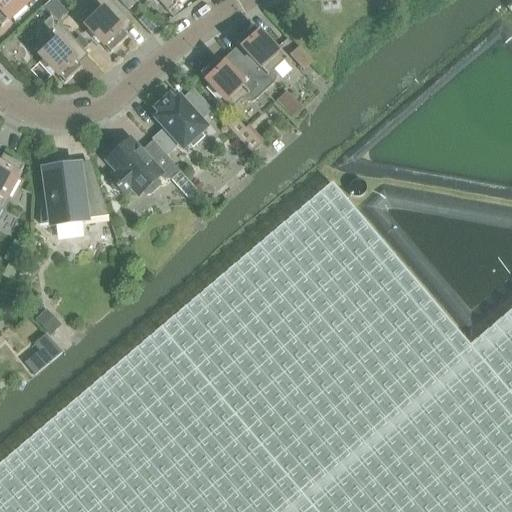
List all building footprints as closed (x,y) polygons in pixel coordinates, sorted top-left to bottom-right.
[(0,0),(0,28),(0,29),(11,19),(14,23),(28,10),(24,6),(31,0),(0,0)] [(78,20),(87,30),(84,34),(96,48),(100,44),(109,55),(127,39),(118,30),(128,21),(109,0),(85,0),(85,6),(88,11),(78,20)] [(116,0),(127,11),(134,5),(129,0),(116,0)] [(155,0),(167,13),(178,3),(181,7),(188,0),(155,0)] [(150,36),(157,29),(144,15),(137,22),(150,36)] [(32,50),(42,60),(38,64),(51,78),(54,74),(64,85),(81,69),(72,60),(82,51),(51,17),(42,25),(40,30),(40,36),(42,41),(32,50)] [(264,93),(272,85),(275,81),(275,76),(273,71),(283,62),(274,51),(277,48),(265,34),(261,38),(251,27),(234,43),(242,52),(233,60),(264,93)] [(88,46),(82,40),(80,37),(74,42),(82,51),(88,46)] [(313,62),(298,47),(289,55),(303,71),(313,62)] [(233,60),(224,69),(216,60),(199,75),(208,86),(205,89),(217,103),(221,100),(231,110),(241,101),(245,103),(251,104),(255,101),(264,93),(233,60)] [(156,147),(166,157),(178,146),(182,150),(188,145),(192,149),(203,138),(199,134),(206,129),(200,122),(211,112),(192,91),(181,102),(178,99),(173,103),(168,98),(154,111),(159,116),(154,120),(163,130),(152,141),(157,147),(156,147)] [(288,91),(278,100),(293,116),(303,107),(288,91)] [(223,123),(235,137),(244,130),(232,115),(223,123)] [(166,157),(156,147),(145,157),(129,140),(122,146),(118,145),(114,147),(112,151),(112,155),(105,161),(115,172),(108,179),(111,183),(110,187),(112,191),(116,193),(120,193),(124,197),(131,190),(138,197),(143,192),(147,196),(150,196),(160,187),(160,184),(156,180),(161,176),(165,180),(171,181),(189,200),(197,192),(166,157)] [(0,208),(6,197),(11,200),(20,183),(15,181),(22,168),(2,157),(0,160),(0,208)] [(84,221),(83,219),(106,216),(108,215),(94,174),(93,174),(77,176),(76,169),(45,173),(49,200),(40,201),(40,204),(39,224),(40,224),(51,223),(52,225),(55,225),(56,237),(82,233),(81,221),(84,221)] [(511,511),(511,309),(468,347),(330,185),(0,465),(0,511),(511,511)] [(123,258),(125,265),(132,267),(138,262),(136,255),(129,253),(123,258)] [(8,263),(1,277),(14,284),(22,271),(18,269),(8,263)] [(45,310),(34,321),(50,336),(60,326),(45,310)] [(45,336),(33,345),(38,352),(49,364),(62,354),(45,336)]
